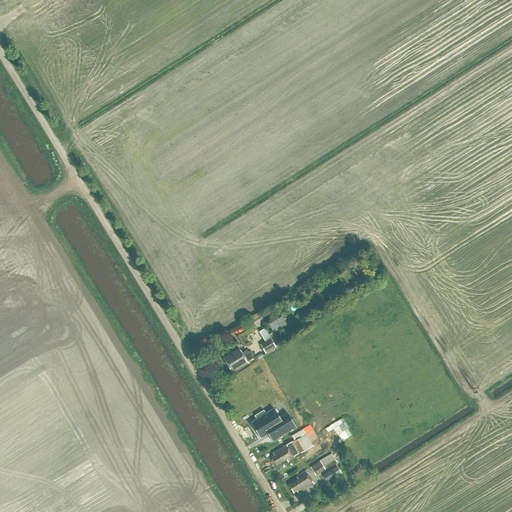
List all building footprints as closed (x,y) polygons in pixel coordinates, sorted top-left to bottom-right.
[(269,334),(271,337),(264,341),(260,344),(266,353),(276,347),(275,346),(284,341),(273,322),(269,324),(273,332),(269,334)] [(242,355),(239,349),(223,359),(232,372),(247,363),(246,363),(254,358),(249,351),(242,355)] [(263,412),(255,416),(257,419),(250,423),(260,439),(267,434),(272,442),(296,427),(287,413),(280,418),(274,409),(265,415),(263,412)] [(352,431),(344,418),(326,428),(335,442),(352,431)] [(297,454),(291,443),(273,453),(274,456),(271,457),(276,465),(287,460),(288,462),(294,458),(293,456),(297,454)] [(325,470),(337,463),(331,454),(331,453),(310,467),(315,476),(325,469),(325,470)] [(337,467),(333,469),(328,472),(333,478),(337,475),(341,472),(337,467)] [(295,477),(297,479),(288,485),(293,493),(296,491),(298,494),(314,484),(305,471),(295,477)]
